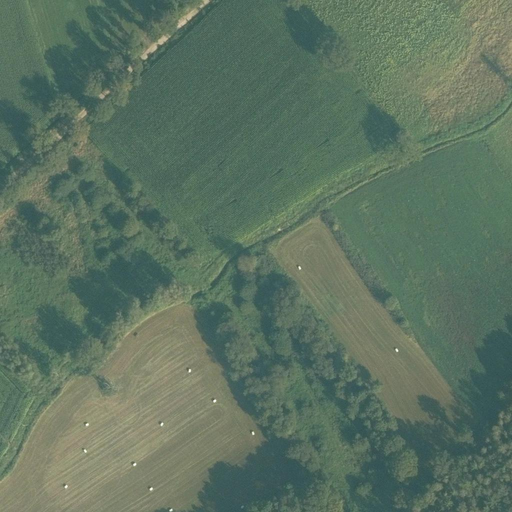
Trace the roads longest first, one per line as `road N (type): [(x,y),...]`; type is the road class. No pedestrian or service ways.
road 1 (track): [(0,192),(209,0)]
road 2 (track): [(410,511),(511,408)]
